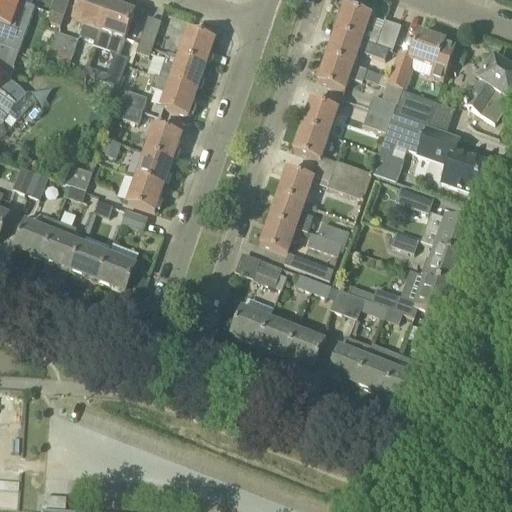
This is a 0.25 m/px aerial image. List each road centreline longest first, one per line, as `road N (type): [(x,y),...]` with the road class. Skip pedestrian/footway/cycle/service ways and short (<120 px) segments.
road 1 (residential): [(182,364),(305,0)]
road 2 (residential): [(134,347),(247,21)]
road 3 (residential): [(433,474),(182,364)]
road 4 (residential): [(433,474),(511,249)]
road 5 (residential): [(134,347),(0,290)]
